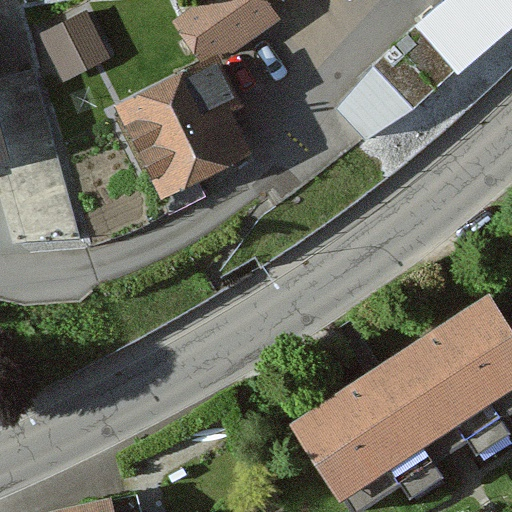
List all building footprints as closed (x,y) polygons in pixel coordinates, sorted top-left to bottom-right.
[(195,0),(163,19),(186,53),(102,96),(149,188),(232,146),(208,100),(226,90),(209,57),(269,14),(258,0),(195,0)] [(367,137),(414,105),(511,19),(511,0),(450,0),(377,64),(340,108),(367,137)] [(106,57),(84,15),(43,36),(64,78),(106,57)] [(276,414),(323,487),(511,366),(511,346),(474,287),(276,414)] [(100,511),(96,493),(8,511),(100,511)]
